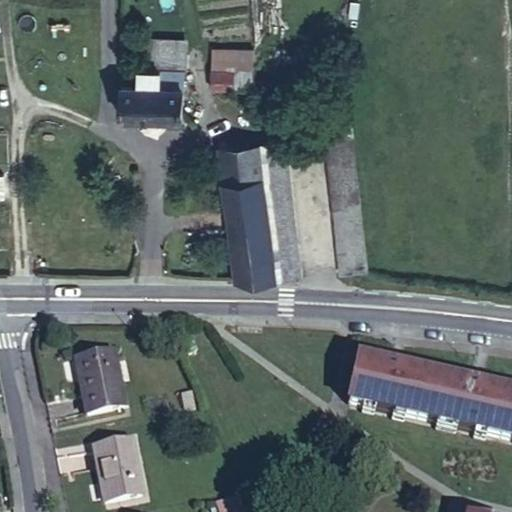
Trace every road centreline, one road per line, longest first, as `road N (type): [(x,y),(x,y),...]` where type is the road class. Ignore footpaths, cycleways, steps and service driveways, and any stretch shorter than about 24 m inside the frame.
road 1 (secondary): [(511,323),(285,302),(7,298)]
road 2 (residential): [(7,298),(38,511)]
